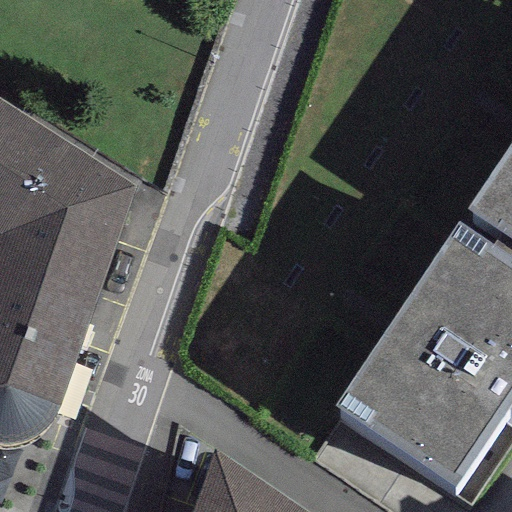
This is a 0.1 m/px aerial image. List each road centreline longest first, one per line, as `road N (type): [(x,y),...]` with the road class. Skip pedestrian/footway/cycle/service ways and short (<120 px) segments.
road 1 (residential): [(269,0),(134,362)]
road 2 (residential): [(134,362),(355,511)]
road 3 (residential): [(134,362),(87,511)]
